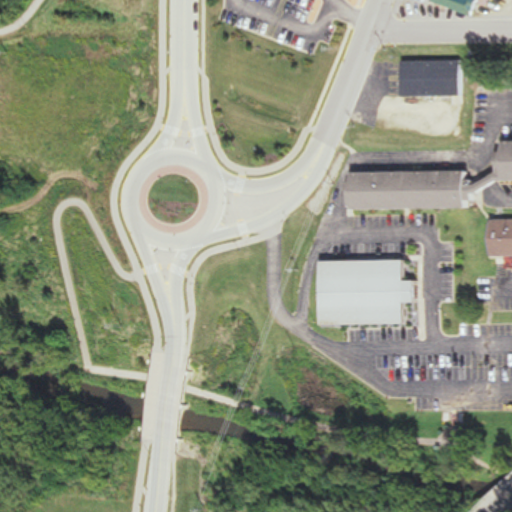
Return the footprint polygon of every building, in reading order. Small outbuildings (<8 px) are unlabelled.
[(436,0),(435,4),(480,16),(483,0),(436,0)] [(405,62),(464,60),(465,97),(406,99),(405,62)] [(476,209),(476,171),(354,172),(354,209),(476,209)] [(498,221),(511,220),(511,254),(499,255),(498,221)] [(325,261),(326,325),(412,324),(412,302),(423,302),(422,281),(411,281),(410,260),(325,261)]
